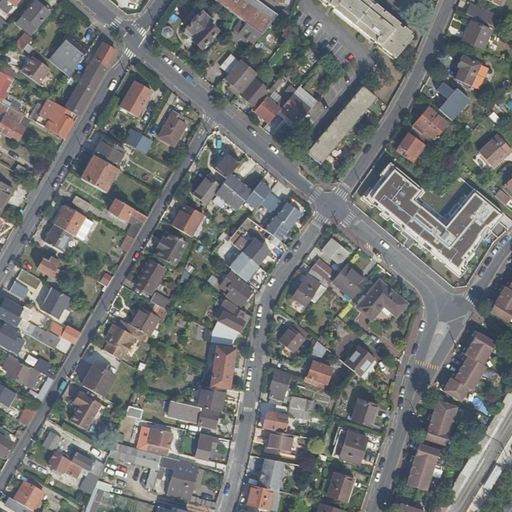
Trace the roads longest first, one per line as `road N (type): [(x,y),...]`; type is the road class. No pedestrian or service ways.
road 1 (residential): [(215,111),(0,488)]
road 2 (residential): [(331,206),(271,294),(224,511)]
road 3 (residential): [(0,275),(134,40)]
road 4 (residential): [(454,0),(403,112),(331,206)]
road 5 (residential): [(331,206),(215,111)]
road 6 (residential): [(438,296),(331,206)]
